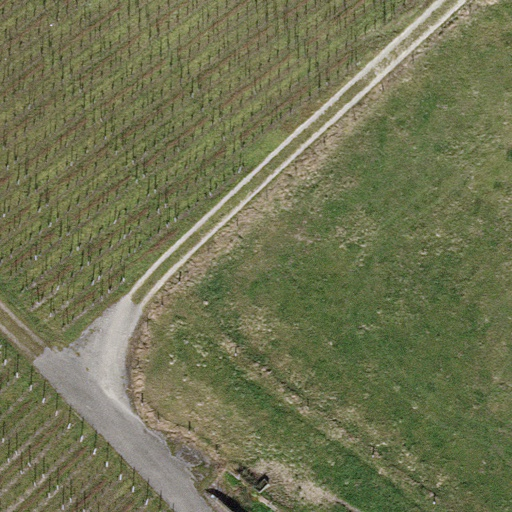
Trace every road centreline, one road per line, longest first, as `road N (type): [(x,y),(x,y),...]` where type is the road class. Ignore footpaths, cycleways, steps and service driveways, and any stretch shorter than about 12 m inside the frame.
road 1 (track): [(116,407),(115,353),(154,279),(454,0)]
road 2 (track): [(0,316),(33,351),(116,407),(197,511)]
